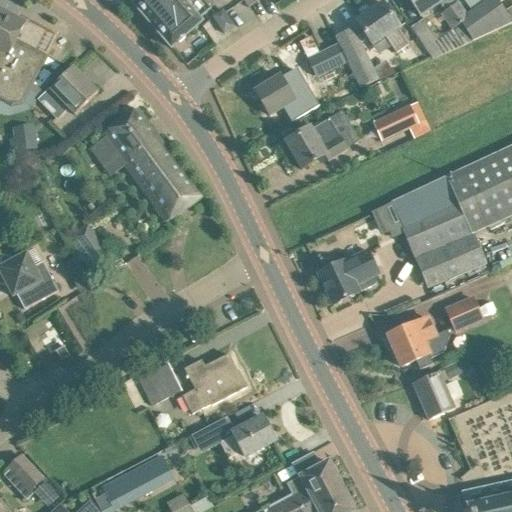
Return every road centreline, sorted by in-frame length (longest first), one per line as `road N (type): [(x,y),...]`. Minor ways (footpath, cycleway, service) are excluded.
road 1 (secondary): [(397,511),(262,255)]
road 2 (residential): [(25,412),(262,255)]
road 3 (secondary): [(262,255),(209,146),(173,95)]
road 4 (residential): [(173,95),(319,0)]
road 5 (secondary): [(173,95),(77,0)]
